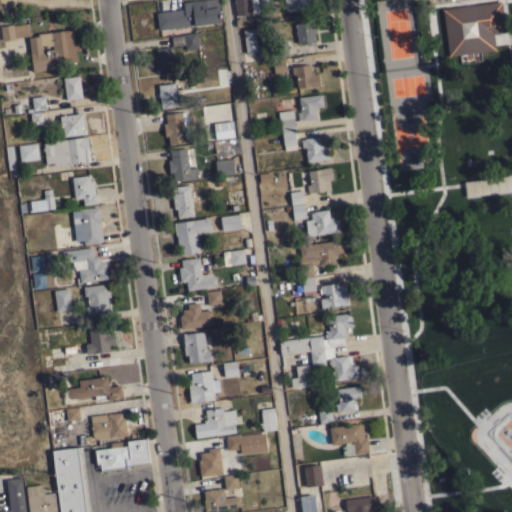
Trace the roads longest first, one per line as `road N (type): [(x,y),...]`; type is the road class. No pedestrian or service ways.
road 1 (residential): [(173,511),(105,0)]
road 2 (residential): [(346,0),(409,511)]
